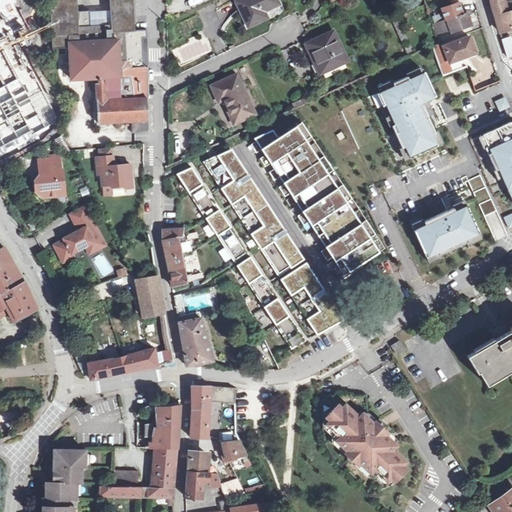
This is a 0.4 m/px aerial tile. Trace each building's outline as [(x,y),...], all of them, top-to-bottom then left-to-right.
[(24,1),(10,9),(4,0),(0,0),(0,49),(14,41),(17,46),(27,40),(19,27),(35,18),(24,1)] [(113,0),(115,24),(111,24),(79,27),(77,0),(50,0),(51,15),(52,48),(69,47),(98,78),(99,84),(99,100),(96,100),(97,123),(132,122),(132,141),(149,141),(147,100),(149,99),(148,68),(145,67),(134,67),(131,67),(124,61),(129,61),(129,57),(133,57),(133,53),(136,53),(136,48),(134,14),(133,0),(113,0)] [(276,0),(239,0),(238,0),(242,9),(249,25),(267,17),(263,11),(278,3),(276,0)] [(505,1),(492,5),(492,8),(500,32),(511,28),(511,22),(506,3),(505,1)] [(442,8),(444,13),(446,20),(457,16),(462,15),(458,3),(442,8)] [(282,7),(267,13),(269,18),(284,12),(282,7)] [(462,15),(457,16),(461,29),(471,25),(467,13),(462,15)] [(457,16),(446,20),(439,22),(442,31),(449,29),(450,33),(461,29),(457,16)] [(442,31),(439,22),(432,25),(434,32),(442,31)] [(333,30),(309,42),(317,59),(314,60),(320,72),(347,60),(333,30)] [(470,37),(458,41),(463,57),(476,52),(470,37)] [(511,55),(511,39),(511,38),(502,40),(507,57),(511,55)] [(463,57),(458,41),(444,46),(445,48),(437,51),(440,60),(448,57),(449,62),(463,57)] [(317,59),(309,42),(305,44),(314,60),(317,59)] [(134,67),(133,57),(129,57),(129,61),(124,61),(131,67),(134,67)] [(448,57),(440,60),(445,73),(452,70),(449,62),(448,57)] [(394,85),(377,93),(383,105),(385,104),(390,114),(387,116),(402,147),(405,146),(410,157),(437,145),(432,133),(435,132),(421,102),(436,95),(424,71),(409,79),(407,76),(393,82),(394,85)] [(217,99),(223,100),(234,122),(255,112),(237,74),(212,86),(217,99)] [(494,101),(498,112),(509,108),(505,97),(494,101)] [(442,103),(444,117),(454,115),(451,102),(442,103)] [(511,126),(510,121),(482,134),(488,145),(485,147),(495,169),(498,168),(511,198),(511,126)] [(336,262),(344,274),(384,248),(301,122),(278,136),(273,129),(255,138),(272,165),(300,207),(336,262)] [(80,141),(75,131),(69,134),(74,144),(80,141)] [(99,149),(100,157),(113,156),(112,147),(99,149)] [(231,148),(203,160),(210,171),(223,191),(239,216),(260,247),(275,270),(278,276),(304,258),(285,230),(249,175),(231,148)] [(100,157),(97,157),(99,174),(102,174),(103,185),(113,184),(113,187),(123,186),(126,188),(134,187),(132,164),(115,166),(114,156),(113,156),(100,157)] [(51,158),(39,160),(41,175),(36,181),(37,191),(42,191),(50,197),(67,195),(64,168),(62,168),(61,157),(51,158)] [(191,166),(176,173),(235,261),(248,252),(246,249),(223,215),(219,208),(193,169),(191,166)] [(480,174),(468,180),(485,216),(496,210),(480,174)] [(425,224),(414,229),(426,256),(437,251),(439,254),(468,241),(467,238),(479,232),(467,205),(455,211),(454,207),(424,221),(425,224)] [(84,206),(71,213),(80,230),(65,238),(66,239),(56,245),(65,262),(75,256),(74,253),(86,246),(92,243),(96,251),(107,245),(95,223),(94,223),(84,206)] [(509,229),(511,227),(511,213),(503,217),(509,229)] [(208,237),(214,234),(209,224),(203,228),(208,237)] [(182,236),(182,235),(182,229),(163,230),(162,239),(169,270),(186,267),(183,254),(179,237),(182,236)] [(92,243),(86,246),(90,254),(96,251),(92,243)] [(0,295),(24,281),(8,252),(0,256),(0,295)] [(250,256),(236,264),(291,348),(305,340),(286,311),(280,302),(272,289),(252,260),(250,256)] [(306,262),(280,278),(283,283),(297,305),(314,329),(317,334),(343,319),(324,290),(306,262)] [(186,267),(169,270),(172,285),(189,282),(188,276),(186,267)] [(160,314),(165,312),(159,278),(138,282),(144,317),(160,314)] [(24,281),(0,295),(0,316),(9,311),(14,321),(37,309),(28,287),(24,281)] [(120,297),(117,281),(92,284),(94,301),(120,297)] [(174,362),(165,312),(160,314),(165,349),(161,350),(164,364),(174,362)] [(186,365),(198,363),(211,361),(213,360),(201,317),(179,322),(186,365)] [(487,384),(511,368),(511,328),(505,333),(504,330),(508,327),(504,321),(489,330),(493,335),(497,333),(500,338),(469,357),(480,376),(481,374),(487,384)] [(404,350),(398,341),(391,346),(396,354),(404,350)] [(81,370),(85,377),(88,379),(158,365),(154,348),(120,356),(88,362),(89,369),(81,370)] [(511,368),(487,384),(489,388),(511,374),(511,368)] [(209,401),(210,385),(192,385),(192,409),(190,437),(208,437),(209,401)] [(235,388),(210,385),(209,401),(236,404),(235,388)] [(395,445),(384,434),(379,434),(376,432),(374,430),(374,424),(368,419),(367,394),(323,396),(324,431),(324,438),(325,443),(327,447),(329,451),(332,454),(334,456),(333,456),(338,461),(337,462),(348,473),(350,472),(360,481),(364,484),(366,485),(371,487),(375,488),(382,489),(387,488),(392,485),(395,484),(397,481),(395,479),(406,469),(402,465),(405,461),(392,448),(395,445)] [(158,418),(179,420),(179,407),(176,407),(148,406),(145,408),(148,414),(157,411),(158,418)] [(179,420),(158,418),(158,423),(158,427),(161,428),(161,432),(178,433),(179,420)] [(377,420),(374,424),(374,430),(376,432),(379,434),(384,434),(388,430),(377,420)] [(177,447),(178,433),(161,432),(161,428),(158,427),(156,427),(156,423),(145,424),(145,436),(154,436),(154,443),(151,443),(152,447),(154,447),(177,447)] [(242,455),(246,453),(239,440),(220,440),(226,459),(242,455)] [(177,447),(154,447),(153,473),(152,487),(174,487),(177,447)] [(73,511),(74,498),(77,499),(77,483),(82,483),(82,467),(85,467),(86,450),(58,449),(58,457),(55,457),(54,465),(47,466),(47,481),(45,482),(44,498),(41,498),(40,511),(73,511)] [(190,452),(188,470),(205,471),(207,453),(190,452)] [(246,453),(242,455),(246,467),(252,466),(246,453)] [(114,470),(113,486),(138,486),(138,471),(114,470)] [(205,471),(188,470),(187,497),(202,498),(203,486),(205,486),(205,479),(208,479),(209,472),(209,471),(205,471)] [(222,486),(221,484),(219,477),(212,477),(211,486),(222,486)] [(238,480),(221,484),(222,486),(225,498),(230,497),(244,493),(238,480)] [(266,488),(264,484),(245,489),(245,492),(266,488)] [(141,486),(138,486),(113,486),(100,486),(100,496),(125,496),(141,496),(141,486)] [(493,511),(511,511),(511,486),(488,504),(493,511)] [(174,487),(152,487),(149,487),(148,487),(148,497),(169,497),(169,504),(174,505),(174,503),(174,487)] [(230,497),(225,498),(219,500),(219,510),(202,511),(269,511),(268,503),(231,508),(230,497)]
